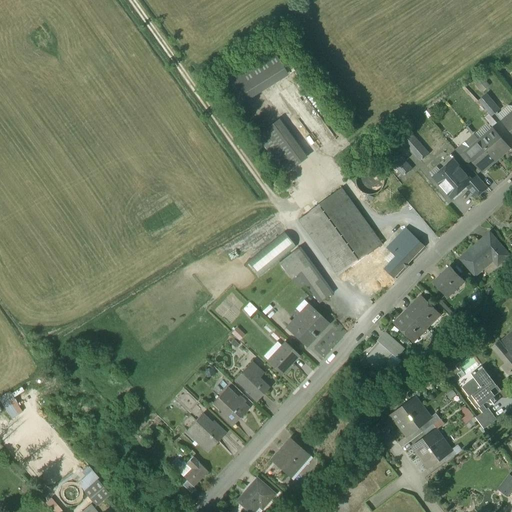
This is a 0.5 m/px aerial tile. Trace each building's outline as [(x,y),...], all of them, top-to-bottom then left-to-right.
[(271,49),(221,81),(232,100),(237,106),(287,75),(283,68),(271,49)] [(482,91),(489,85),(484,78),(476,83),(482,91)] [(498,109),(487,95),(479,102),(489,114),(491,116),(498,109)] [(511,106),(508,106),(503,110),(508,116),(511,112),(511,106)] [(511,112),(508,116),(503,121),(509,128),(511,126),(511,127),(511,112)] [(491,116),(489,114),(485,118),(492,127),(497,123),(491,116)] [(278,119),(272,124),(256,136),(284,174),(300,162),(307,158),(278,119)] [(499,136),(493,129),(480,140),(496,160),(509,149),(498,137),(499,136)] [(428,153),(409,132),(401,139),(419,160),(428,153)] [(479,141),(473,135),(469,139),(474,145),(479,141)] [(469,139),(456,150),(467,164),(468,163),(467,163),(472,159),(466,152),(474,145),(469,139)] [(496,160),(480,140),(479,141),(474,145),(466,152),(472,159),(473,158),(484,170),(496,160)] [(403,159),(392,147),(384,155),(395,167),(403,159)] [(451,154),(437,166),(441,170),(453,160),(455,158),(451,154)] [(403,159),(395,167),(402,176),(411,168),(403,159)] [(441,170),(441,171),(443,174),(437,179),(435,176),(434,177),(452,198),(467,185),(472,181),(453,160),(441,170)] [(384,186),(385,180),(384,175),(381,170),(376,167),(370,166),(365,167),(360,170),(357,175),(356,181),(357,186),(361,191),(365,194),(371,195),(376,194),(381,190),(384,186)] [(437,166),(430,172),(434,177),(435,176),(437,179),(443,174),(441,171),(441,170),(437,166)] [(487,187),(478,176),(472,181),(467,185),(476,196),(487,187)] [(341,188),(298,220),(327,259),(342,248),(355,265),(369,254),(377,248),(383,244),(341,188)] [(272,235),(265,223),(233,243),(240,254),(272,235)] [(424,246),(406,229),(397,238),(395,236),(391,240),(393,242),(388,248),(397,256),(399,254),(408,263),(424,246)] [(284,232),(247,262),(259,277),(295,246),(284,232)] [(490,233),(462,258),(476,274),(488,264),(485,260),(491,255),(499,264),(509,254),(490,233)] [(333,293),(299,246),(295,250),(279,263),(291,279),(298,274),(305,284),(318,303),(333,293)] [(342,248),(327,259),(339,276),(352,266),(352,267),(352,266),(355,265),(342,248)] [(397,256),(392,262),(401,271),(408,263),(399,254),(397,256)] [(401,271),(392,262),(386,268),(395,277),(401,271)] [(451,267),(435,282),(448,296),(464,280),(451,267)] [(305,284),(298,274),(291,279),(291,280),(300,288),(305,284)] [(440,314),(421,296),(414,303),(413,301),(407,307),(427,327),(440,314)] [(249,315),(257,308),(250,301),(243,308),(249,315)] [(308,304),(286,327),(306,346),(316,336),(314,334),(326,321),(308,304)] [(427,327),(407,307),(400,314),(402,316),(396,322),(414,340),(427,327)] [(239,326),(232,332),(240,340),(246,334),(239,326)] [(404,348),(386,332),(379,339),(382,342),(367,358),(372,363),(371,363),(374,366),(375,365),(380,369),(394,352),(398,356),(404,348)] [(511,335),(503,341),(501,339),(494,346),(508,362),(504,365),(511,372),(511,371),(511,335)] [(284,343),(268,360),(281,373),(297,355),(284,343)] [(394,352),(380,369),(383,372),(398,356),(394,352)] [(261,370),(252,362),(235,380),(247,391),(246,392),(255,400),(268,386),(256,375),(261,370)] [(478,407),(480,406),(481,405),(485,402),(503,389),(489,371),(483,375),(481,372),(464,385),(471,394),(469,395),(478,407)] [(248,408),(227,388),(213,402),(224,413),(222,416),(231,425),(248,408)] [(0,397),(13,417),(24,410),(11,389),(0,396),(0,397)] [(413,398),(394,413),(402,423),(426,405),(425,405),(420,408),(413,398)] [(468,402),(464,407),(469,413),(465,416),(469,420),(478,413),(468,402)] [(484,410),(488,407),(485,402),(481,405),(480,406),(484,410)] [(426,405),(402,423),(409,433),(421,425),(429,419),(428,418),(433,414),(426,405)] [(477,416),(485,427),(498,417),(490,406),(488,407),(484,410),(477,416)] [(433,414),(428,418),(429,419),(421,425),(425,429),(435,422),(442,416),(438,411),(433,414)] [(212,423),(202,414),(189,427),(201,438),(198,442),(205,449),(214,440),(216,441),(223,434),(217,428),(219,426),(214,421),(212,423)] [(435,422),(425,429),(428,434),(434,430),(435,431),(439,427),(435,422)] [(435,431),(434,430),(428,434),(415,444),(422,455),(446,437),(439,427),(435,431)] [(446,437),(422,455),(430,465),(444,455),(450,451),(449,450),(454,447),(446,437)] [(291,440),(272,461),(288,475),(298,463),(300,465),(308,455),(291,440)] [(463,448),(459,443),(454,447),(458,452),(463,448)] [(454,447),(449,450),(450,451),(444,455),(447,460),(458,452),(454,447)] [(192,456),(186,463),(191,468),(198,462),(192,456)] [(184,476),(183,477),(187,480),(192,486),(207,471),(198,462),(191,468),(184,476)] [(186,463),(178,471),(184,476),(191,468),(186,463)] [(82,472),(85,476),(92,470),(88,466),(82,472)] [(77,483),(84,491),(97,479),(99,478),(92,470),(85,476),(77,483)] [(511,493),(511,473),(511,474),(500,489),(510,496),(511,493)] [(256,478),(237,500),(251,511),(262,500),(265,503),(273,493),(256,478)] [(83,492),(96,506),(110,494),(97,479),(84,491),(83,492)] [(192,486),(187,480),(182,484),(191,493),(195,488),(192,486)]
